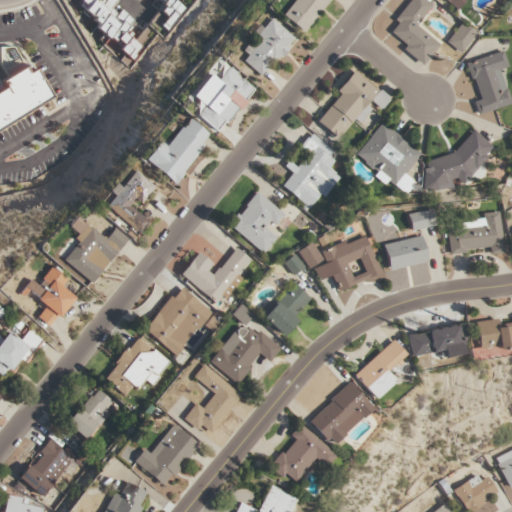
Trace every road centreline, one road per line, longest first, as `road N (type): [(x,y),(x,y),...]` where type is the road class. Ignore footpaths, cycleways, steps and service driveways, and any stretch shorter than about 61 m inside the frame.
road 1 (residential): [(0,448),(374,0)]
road 2 (residential): [(184,511),(344,335),(410,302),(511,284)]
